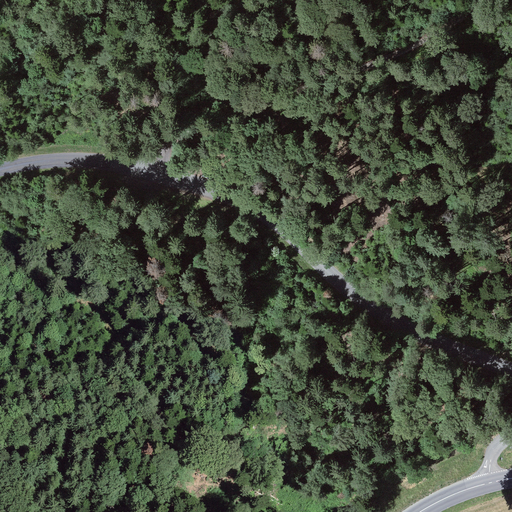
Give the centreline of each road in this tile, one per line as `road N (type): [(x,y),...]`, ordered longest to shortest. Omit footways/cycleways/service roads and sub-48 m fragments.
road 1 (tertiary): [(511,370),(381,311),(269,215),(225,193),(111,163),(0,170)]
road 2 (track): [(485,0),(378,66),(163,146),(131,166)]
